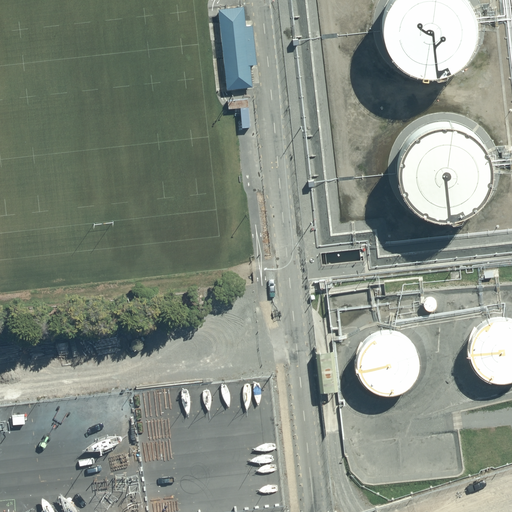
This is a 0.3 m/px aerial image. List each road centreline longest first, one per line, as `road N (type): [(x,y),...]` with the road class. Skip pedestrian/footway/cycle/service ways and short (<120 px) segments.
road 1 (unclassified): [(293,307),(270,90)]
road 2 (unclassified): [(293,307),(314,511)]
